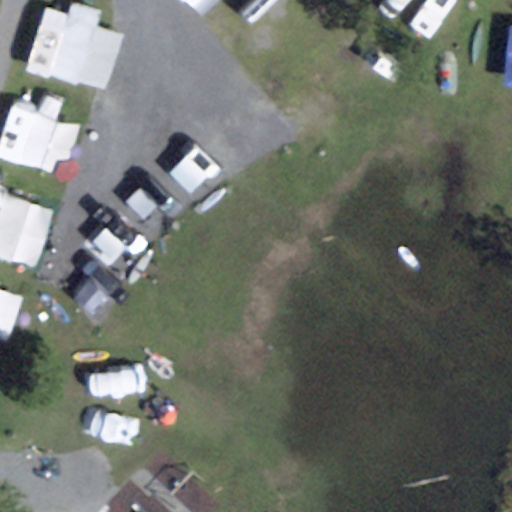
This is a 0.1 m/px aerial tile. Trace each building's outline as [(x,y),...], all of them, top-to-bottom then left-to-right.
[(84,84),(103,16),(52,2),(32,69),(84,84)] [(348,28),(333,68),(378,84),(392,45),(348,28)] [(296,76),(283,116),(325,130),(338,90),(296,76)] [(83,123),(21,104),(5,155),(67,175),(83,123)] [(0,254),(41,266),(58,207),(0,189),(0,254)] [(0,330),(14,335),(29,291),(0,281),(0,330)] [(163,446),(105,510),(106,511),(218,511),(227,503),(163,446)]
